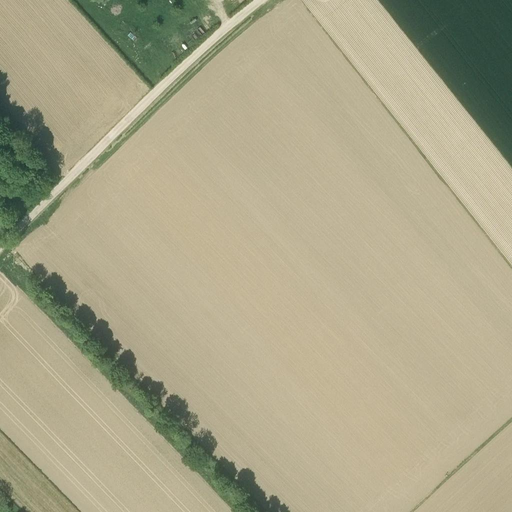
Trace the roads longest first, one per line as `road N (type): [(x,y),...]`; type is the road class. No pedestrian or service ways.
road 1 (unclassified): [(0,246),(261,0)]
road 2 (track): [(0,287),(221,511)]
